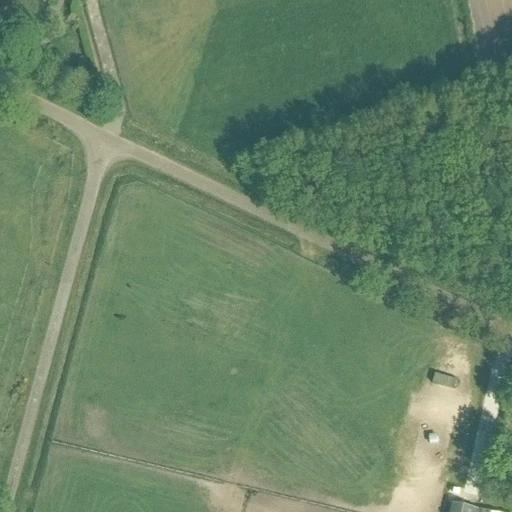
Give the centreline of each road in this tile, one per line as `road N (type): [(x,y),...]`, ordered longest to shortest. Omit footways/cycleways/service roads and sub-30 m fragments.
road 1 (unclassified): [(511,331),(101,136)]
road 2 (unclassified): [(1,511),(101,136)]
